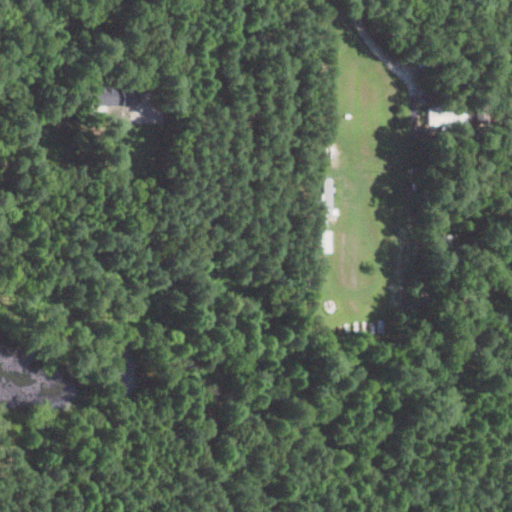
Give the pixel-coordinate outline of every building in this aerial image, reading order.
[(114,88),(114,92),(120,92),(120,89),(137,88),(137,106),(85,107),(85,88),(114,88)] [(447,101),(447,107),(463,106),(464,124),(428,126),(427,108),(436,107),(436,101),(447,101)] [(488,122),(470,124),(468,105),(470,105),(486,103),(488,122)] [(331,180),(331,216),(327,216),(327,226),(319,226),(319,216),(323,216),(323,213),(314,213),(314,203),(323,203),(323,180),(331,180)] [(461,258),(442,259),(441,236),(460,235),(461,258)]
